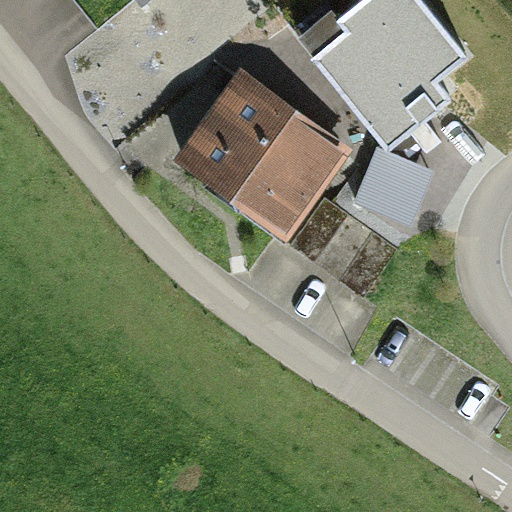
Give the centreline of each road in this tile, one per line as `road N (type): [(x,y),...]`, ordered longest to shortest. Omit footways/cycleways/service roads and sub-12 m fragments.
road 1 (track): [(0,60),(71,164),(221,294),(504,479)]
road 2 (residential): [(511,313),(491,261),(497,212),(511,185)]
